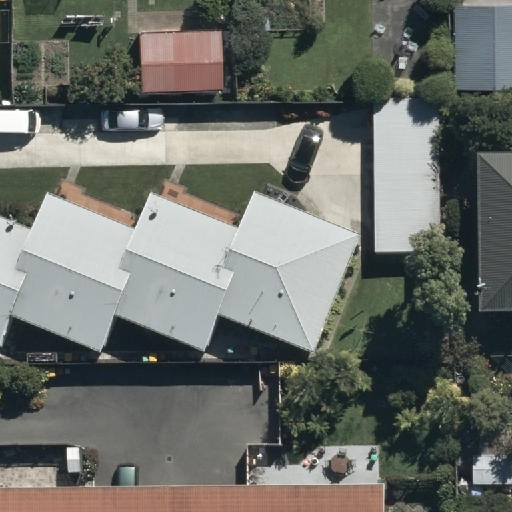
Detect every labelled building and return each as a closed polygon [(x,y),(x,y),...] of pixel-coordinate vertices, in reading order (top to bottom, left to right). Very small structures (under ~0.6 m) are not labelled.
[(511,0),(447,0),(446,79),(511,79),(511,0)] [(139,23),(139,81),(220,81),(220,23),(139,23)] [(438,90),(372,91),(376,249),(441,247),(438,90)] [(511,144),(476,144),(478,300),(511,299),(511,144)] [(0,215),(0,338),(10,309),(101,349),(115,309),(203,347),(220,308),(313,349),(363,233),(256,185),(239,224),(153,186),(136,225),(49,187),(31,228),(0,215)] [(384,511),(385,478),(0,482),(0,511),(384,511)]
